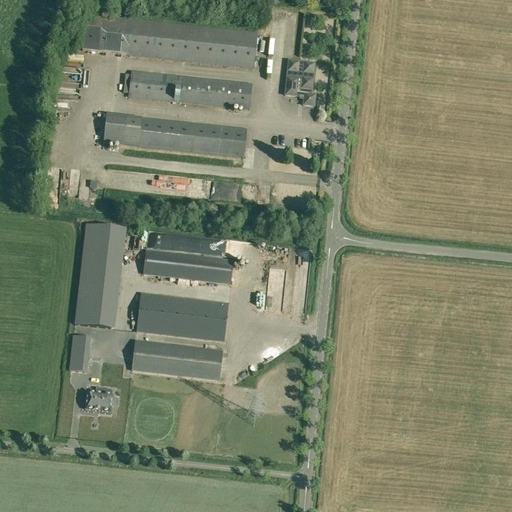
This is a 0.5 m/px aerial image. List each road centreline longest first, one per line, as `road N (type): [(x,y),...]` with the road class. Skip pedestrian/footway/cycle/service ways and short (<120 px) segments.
road 1 (unclassified): [(306,477),(0,442)]
road 2 (unclassified): [(330,239),(356,0)]
road 3 (unclassified): [(306,477),(330,239)]
road 4 (unclassified): [(511,257),(330,239)]
